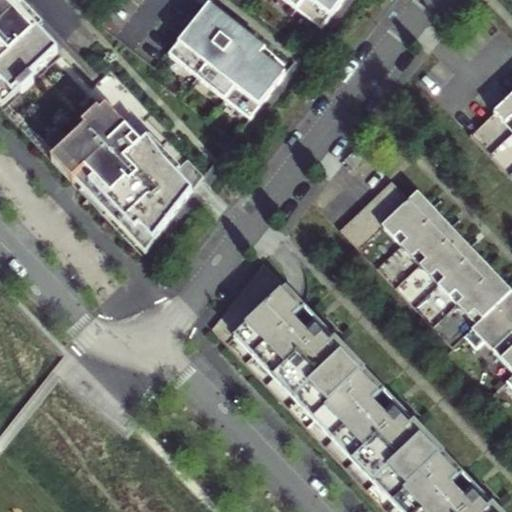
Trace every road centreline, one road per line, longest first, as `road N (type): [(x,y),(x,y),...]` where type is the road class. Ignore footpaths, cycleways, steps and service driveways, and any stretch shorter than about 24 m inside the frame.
road 1 (residential): [(429,0),(192,302),(146,336)]
road 2 (residential): [(315,511),(146,336)]
road 3 (residential): [(146,336),(95,336),(0,239)]
